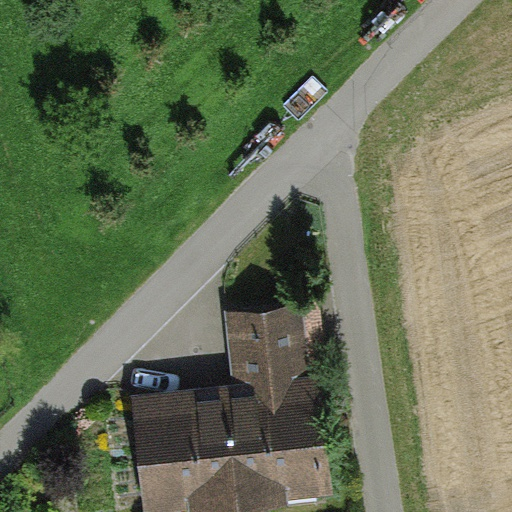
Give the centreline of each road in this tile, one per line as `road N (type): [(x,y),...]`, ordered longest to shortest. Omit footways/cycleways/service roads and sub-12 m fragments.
road 1 (unclassified): [(0,465),(332,133)]
road 2 (residential): [(332,133),(389,511)]
road 3 (unclassified): [(332,133),(466,0)]
